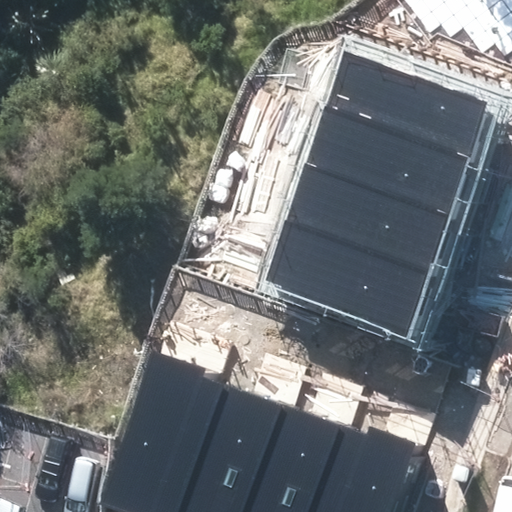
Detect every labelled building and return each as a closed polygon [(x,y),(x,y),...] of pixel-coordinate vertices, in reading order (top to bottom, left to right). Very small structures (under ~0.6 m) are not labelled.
[(322,103),(470,157),(491,102),(343,48),(322,103)] [(302,158),(450,212),(470,157),(322,103),(302,158)] [(281,215),(429,269),(450,212),(302,158),(281,215)] [(258,279),(406,333),(429,269),(281,215),(258,279)] [(206,369),(152,350),(97,504),(118,511),(178,511),(224,385),(203,378),(206,369)] [(245,511),(283,408),(224,385),(178,511),(245,511)] [(245,511),(311,511),(342,428),(283,408),(245,511)] [(398,511),(422,447),(372,429),(369,438),(342,428),(311,511),(398,511)]
